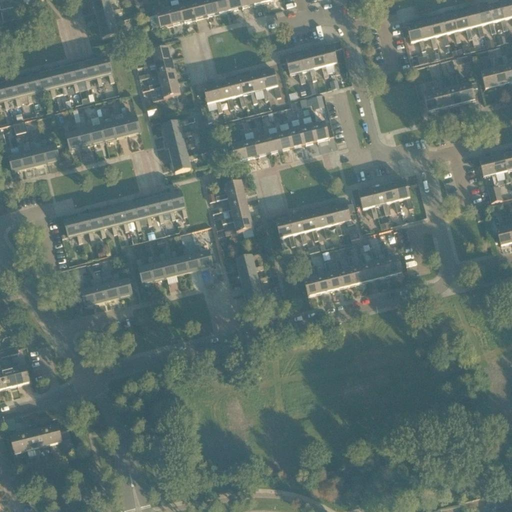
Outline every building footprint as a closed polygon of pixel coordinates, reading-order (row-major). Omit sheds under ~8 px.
[(0,0),(0,7),(4,25),(21,21),(18,9),(25,7),(23,0),(0,0)] [(113,14),(113,13),(111,5),(119,3),(118,0),(114,0),(110,1),(110,2),(94,6),(97,18),(113,14)] [(180,9),(172,11),(169,0),(167,0),(166,0),(168,12),(169,11),(173,28),(184,25),(180,9)] [(192,6),(184,8),(182,0),(177,0),(180,9),(184,25),(196,22),(192,6)] [(204,3),(203,3),(196,5),(194,0),(190,0),(192,6),(196,22),(208,19),(204,3)] [(215,0),(214,0),(207,2),(206,0),(202,0),(203,3),(204,3),(208,19),(219,16),(215,0)] [(227,0),(215,0),(219,16),(231,14),(227,0)] [(240,0),(227,0),(231,14),(243,11),(240,0)] [(252,0),(240,0),(243,11),(255,8),(252,0)] [(511,2),(501,6),(505,22),(511,20),(511,2)] [(169,11),(168,12),(161,13),(158,3),(154,4),(161,31),(173,28),(169,11)] [(508,33),(505,22),(501,6),(489,9),(493,25),(501,23),(504,34),(508,33)] [(496,36),(493,25),(489,9),(478,11),(481,28),(482,28),(489,26),(492,37),(496,36)] [(100,29),(116,25),(115,25),(114,17),(122,15),(121,11),(113,13),(113,14),(97,18),(100,29)] [(485,39),(482,28),(481,28),(478,11),(466,14),(470,31),(478,29),(481,40),(485,39)] [(473,42),(470,31),(466,14),(454,17),(458,34),(459,34),(466,32),(469,43),(473,42)] [(461,45),(459,34),(458,34),(454,17),(442,20),(446,37),(447,37),(454,35),(457,46),(461,45)] [(450,48),(447,37),(446,37),(442,20),(431,23),(435,40),(435,39),(443,38),(446,48),(450,48)] [(118,38),(119,38),(116,28),(125,26),(124,22),(115,25),(116,25),(100,29),(103,42),(112,39),(114,47),(120,45),(118,38)] [(438,50),(435,39),(435,40),(431,23),(419,26),(423,43),(424,42),(431,40),(434,51),(438,50)] [(426,53),(424,42),(423,43),(419,26),(407,29),(411,46),(419,43),(422,54),(426,53)] [(488,50),(495,49),(493,41),(487,43),(488,50)] [(155,66),(172,62),(169,50),(152,54),(154,63),(144,65),(144,69),(155,66)] [(326,69),(334,67),(337,78),(341,77),(334,50),(322,53),(326,69)] [(329,80),(326,69),(322,53),(310,55),(314,72),(315,72),(322,70),(325,81),(329,80)] [(317,83),(315,72),(314,72),(310,55),(298,58),(303,75),(311,73),(313,84),(317,83)] [(511,67),(509,68),(506,57),(502,58),(505,69),(509,86),(511,85),(511,67)] [(306,86),(303,75),(298,58),(286,61),(290,78),(299,76),(302,87),(306,86)] [(427,58),(418,60),(420,67),(428,65),(427,58)] [(101,79),(109,77),(111,85),(115,84),(109,60),(97,63),(101,79)] [(505,69),(497,71),(494,60),(490,61),(493,72),(494,72),(498,89),(509,86),(505,69)] [(158,78),(175,73),(172,62),(155,66),(157,74),(146,77),(147,81),(158,78)] [(103,87),(101,79),(97,63),(85,66),(89,82),(97,80),(99,88),(103,87)] [(494,72),(493,72),(485,74),(483,63),(479,64),(486,92),(498,89),(494,72)] [(91,90),(89,82),(85,66),(73,69),(77,85),(78,85),(85,83),(88,91),(91,90)] [(80,93),(78,85),(77,85),(73,69),(62,72),(66,88),(74,86),(76,94),(80,93)] [(68,96),(66,88),(62,72),(50,75),(54,91),(62,89),(64,97),(68,96)] [(161,89),(178,85),(175,73),(158,78),(160,86),(149,88),(150,92),(161,90),(161,89)] [(266,92),(267,92),(275,90),(277,101),(282,100),(275,73),(262,76),(266,92)] [(56,99),(54,91),(50,75),(38,78),(43,94),(50,92),(53,100),(56,99)] [(270,103),(267,92),(266,92),(262,76),(251,79),(255,95),(263,93),(266,104),(270,103)] [(463,88),(460,77),(456,78),(459,89),(464,106),(476,103),(473,92),(472,86),(463,88)] [(45,102),(43,94),(38,78),(27,81),(31,97),(39,95),(41,103),(45,102)] [(258,106),(255,95),(251,79),(239,82),(243,98),(244,98),(251,96),(254,107),(258,106)] [(459,89),(451,91),(449,80),(445,81),(448,92),(452,109),(464,106),(459,89)] [(33,105),(31,97),(27,81),(15,84),(19,100),(20,100),(27,98),(29,106),(33,105)] [(246,109),(244,98),(243,98),(239,82),(227,85),(232,101),(240,99),(243,110),(246,109)] [(340,91),(337,83),(330,84),(332,93),(340,91)] [(448,92),(440,94),(437,83),(433,84),(436,95),(440,112),(452,109),(448,92)] [(22,108),(20,100),(19,100),(15,84),(4,87),(8,103),(16,101),(18,109),(22,108)] [(153,104),(181,97),(178,85),(161,89),(161,90),(163,97),(152,100),(153,104)] [(235,112),(232,101),(227,85),(215,88),(220,104),(228,102),(231,113),(235,112)] [(313,85),(305,87),(308,99),(316,97),(313,85)] [(436,95),(428,97),(425,86),(421,87),(428,115),(440,112),(436,95)] [(10,111),(8,103),(4,87),(0,87),(0,104),(4,104),(6,112),(10,111)] [(223,115),(220,104),(215,88),(204,90),(208,107),(216,105),(219,116),(223,115)] [(60,98),(62,106),(66,105),(70,104),(68,97),(60,98)] [(312,101),(314,112),(324,110),(322,98),(312,101)] [(300,103),(302,111),(308,110),(306,102),(300,103)] [(147,110),(149,118),(158,116),(157,108),(147,110)] [(125,122),(129,138),(141,135),(137,119),(128,121),(126,113),(122,114),(124,122),(125,122)] [(292,127),(291,122),(289,114),(285,115),(287,123),(290,134),(291,134),(294,150),(306,147),(302,131),(300,125),(292,127)] [(125,122),(124,122),(116,124),(114,116),(110,117),(111,120),(113,125),(117,141),(129,138),(125,122)] [(314,128),(318,144),(330,141),(326,125),(317,127),(314,116),(310,117),(313,128),(314,128)] [(104,122),(103,119),(99,120),(101,128),(106,144),(117,141),(113,125),(111,120),(104,122)] [(314,128),(313,128),(306,130),(303,119),(299,120),(300,125),(302,131),(306,147),(318,144),(314,128)] [(183,136),(181,128),(195,125),(194,121),(164,128),(167,140),(183,136)] [(90,131),(94,147),(106,144),(101,128),(93,130),(91,122),(87,123),(89,131),(90,131)] [(90,131),(89,131),(82,133),(80,124),(76,125),(78,134),(82,150),(94,147),(90,131)] [(291,134),(290,134),(282,136),(280,125),(276,126),(278,137),(279,137),(283,153),(294,150),(291,134)] [(78,134),(70,136),(68,127),(64,128),(70,153),(82,150),(78,134)] [(279,137),(278,137),(271,139),(268,128),(264,129),(267,140),(267,139),(271,156),(283,153),(279,137)] [(267,140),(259,141),(256,130),(252,131),(255,143),(255,142),(260,159),(271,156),(267,139),(267,140)] [(208,134),(210,142),(221,140),(219,131),(208,134)] [(186,148),(184,140),(192,138),(191,134),(183,136),(167,140),(170,152),(186,148)] [(255,142),(255,143),(247,144),(245,134),(241,135),(244,145),(248,162),(260,159),(255,142)] [(244,145),(236,147),(233,136),(229,137),(236,165),(248,162),(244,145)] [(44,151),(48,167),(60,164),(56,148),(48,150),(46,141),(42,142),(44,151)] [(44,151),(36,153),(34,144),(30,145),(32,154),(33,153),(37,170),(48,167),(44,151)] [(189,160),(188,159),(187,152),(195,149),(194,145),(186,148),(170,152),(173,164),(189,160)] [(33,153),(32,154),(25,155),(22,147),(18,148),(21,157),(21,156),(25,173),(37,170),(33,153)] [(21,156),(21,157),(13,159),(11,150),(7,151),(13,176),(25,173),(21,156)] [(511,155),(503,158),(508,174),(511,173),(511,155)] [(176,176),(192,172),(189,163),(198,161),(197,157),(188,159),(189,160),(173,164),(176,176)] [(511,185),(508,174),(503,158),(492,161),(496,177),(504,175),(507,186),(511,185)] [(499,188),(496,177),(492,161),(480,164),(484,180),(492,178),(495,189),(499,188)] [(228,200),(245,196),(242,184),(225,188),(227,197),(216,200),(217,204),(228,201),(228,200)] [(398,204),(399,203),(406,202),(409,212),(413,211),(406,184),(394,187),(398,204)] [(401,214),(399,203),(398,204),(394,187),(382,190),(387,206),(395,204),(398,215),(401,214)] [(390,217),(387,206),(382,190),(371,193),(375,209),(383,207),(386,218),(390,217)] [(488,192),(492,206),(503,203),(499,190),(488,192)] [(509,191),(500,193),(502,202),(511,200),(509,191)] [(378,220),(375,209),(371,193),(359,196),(363,212),(372,210),(374,221),(378,220)] [(174,214),(182,212),(184,220),(188,219),(182,195),(170,198),(174,214)] [(207,197),(209,205),(216,203),(214,196),(207,197)] [(231,212),(248,208),(245,196),(228,200),(228,201),(230,209),(219,211),(220,215),(231,213),(231,212)] [(176,222),(174,214),(170,198),(158,201),(162,217),(163,217),(170,215),(172,223),(176,222)] [(165,225),(163,217),(162,217),(158,201),(147,204),(150,220),(151,220),(159,218),(161,226),(165,225)] [(153,228),(151,220),(150,220),(147,204),(135,207),(139,223),(147,221),(149,229),(153,228)] [(141,231),(139,223),(135,207),(123,210),(127,226),(128,226),(135,224),(137,232),(141,231)] [(339,227),(340,227),(347,225),(350,235),(354,234),(351,221),(349,215),(348,209),(347,207),(335,210),(339,227)] [(234,224),(251,220),(248,208),(231,212),(231,213),(233,220),(222,223),(223,227),(234,224)] [(130,234),(128,226),(127,226),(123,210),(111,213),(115,229),(116,228),(124,227),(126,235),(130,234)] [(342,237),(340,227),(339,227),(335,210),(323,213),(327,230),(328,229),(336,228),(338,238),(342,237)] [(486,223),(483,211),(475,213),(478,225),(486,223)] [(118,237),(116,228),(115,229),(111,213),(100,216),(104,231),(112,229),(114,238),(118,237)] [(330,240),(328,229),(327,230),(323,213),(312,216),(316,232),(324,230),(327,241),(330,240)] [(106,240),(104,231),(100,216),(88,218),(92,234),(93,234),(100,232),(102,241),(106,240)] [(319,243),(316,232),(312,216),(300,219),(304,235),(305,235),(312,233),(315,244),(319,243)] [(95,243),(93,234),(92,234),(88,218),(76,221),(80,237),(81,237),(89,235),(91,244),(95,243)] [(307,246),(305,235),(304,235),(300,219),(289,221),(293,238),(301,236),(303,247),(307,246)] [(226,239),(254,232),(251,220),(234,224),(236,232),(225,235),(226,239)] [(83,246),(81,237),(80,237),(76,221),(64,224),(68,240),(77,238),(79,247),(83,246)] [(296,249),(293,238),(289,221),(276,225),(280,241),(289,239),(292,250),(296,249)] [(511,242),(509,230),(501,232),(498,221),(494,222),(501,249),(511,246),(511,242)] [(154,235),(148,236),(149,243),(156,241),(154,235)] [(160,257),(163,256),(164,256),(162,249),(166,248),(164,242),(157,244),(160,257)] [(197,257),(201,273),(213,270),(209,254),(201,256),(199,247),(195,248),(197,257)] [(197,257),(189,259),(187,250),(183,251),(185,260),(186,260),(190,276),(201,273),(197,257)] [(386,262),(390,279),(402,276),(398,259),(390,261),(387,250),(383,251),(386,262)] [(186,260),(185,260),(178,262),(176,253),(172,254),(174,263),(178,279),(190,276),(186,260)] [(386,262),(378,264),(375,253),(371,254),(374,265),(375,265),(379,282),(390,279),(386,262)] [(174,263),(166,265),(164,256),(160,257),(162,266),(166,282),(178,279),(174,263)] [(255,270),(253,262),(262,260),(261,256),(236,262),(239,275),(255,270)] [(375,265),(374,265),(366,267),(363,256),(360,257),(362,268),(363,268),(367,285),(379,282),(375,265)] [(152,259),(148,260),(150,268),(151,268),(155,285),(166,282),(162,266),(154,268),(152,259)] [(363,268),(362,268),(355,270),(352,259),(348,260),(351,271),(355,287),(367,285),(363,268)] [(151,268),(150,268),(143,270),(141,262),(137,263),(143,287),(155,285),(151,268)] [(351,271),(343,273),(340,262),(336,263),(339,274),(344,290),(355,287),(351,271)] [(339,274),(331,276),(329,265),(325,266),(327,277),(328,277),(332,293),(344,290),(339,274)] [(258,282),(256,274),(264,272),(263,268),(255,270),(239,275),(242,286),(258,282)] [(328,277),(327,277),(320,279),(317,268),(313,269),(316,280),(320,296),(332,293),(328,277)] [(316,280),(308,282),(305,271),(301,272),(308,299),(320,296),(316,280)] [(117,285),(121,301),(133,298),(129,282),(120,284),(118,276),(114,277),(116,285),(117,285)] [(117,285),(116,285),(109,287),(106,279),(103,280),(105,288),(109,304),(121,301),(117,285)] [(261,294),(261,293),(259,286),(267,284),(266,280),(258,282),(242,286),(245,298),(261,294)] [(105,288),(97,290),(95,282),(91,283),(93,291),(97,307),(109,304),(105,288)] [(93,291),(85,293),(83,285),(79,286),(85,310),(97,307),(93,291)] [(248,310),(264,306),(262,297),(270,295),(269,291),(261,293),(261,294),(245,298),(248,310)] [(12,366),(18,389),(30,386),(26,368),(19,370),(17,365),(12,366)] [(7,392),(18,389),(12,366),(8,367),(9,372),(2,374),(7,392)] [(43,420),(50,448),(62,445),(62,443),(71,441),(67,427),(58,429),(58,428),(51,429),(48,419),(43,420)] [(38,451),(50,448),(43,420),(38,421),(41,432),(34,434),(38,451)] [(38,451),(34,434),(27,435),(25,424),(20,426),(27,454),(38,451)] [(15,457),(27,454),(20,426),(15,427),(18,438),(10,439),(15,457)]
